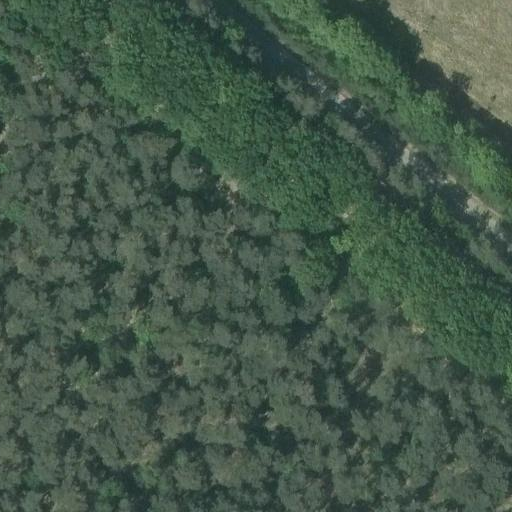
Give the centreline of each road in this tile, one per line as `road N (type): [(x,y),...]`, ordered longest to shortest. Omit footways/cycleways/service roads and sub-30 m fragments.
road 1 (track): [(511,288),(148,0)]
road 2 (unclassified): [(511,235),(213,0)]
